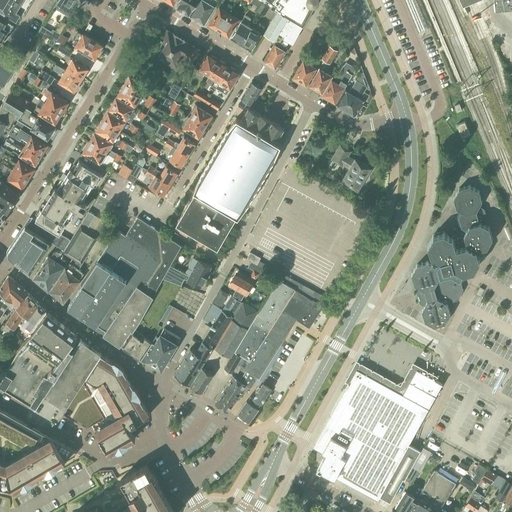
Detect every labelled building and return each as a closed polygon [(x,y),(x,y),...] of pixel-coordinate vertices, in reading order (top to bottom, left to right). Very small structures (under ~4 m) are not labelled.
[(0,0),(0,8),(14,17),(14,16),(17,11),(24,15),(32,0),(0,0)] [(57,0),(54,6),(71,17),(81,1),(81,0),(57,0)] [(182,2),(179,7),(190,13),(190,14),(198,0),(178,0),(179,0),(182,2)] [(198,0),(190,14),(191,14),(199,19),(200,19),(204,22),(206,23),(220,0),(219,0),(198,0)] [(252,0),(251,2),(258,6),(256,9),(261,12),(265,4),(261,2),(262,1),(261,0),(260,0),(252,0)] [(277,0),(272,7),(278,10),(288,16),(296,2),(311,11),(315,5),(317,4),(318,2),(319,0),(277,0)] [(460,0),(467,15),(468,14),(464,5),(468,3),(475,0),(460,0)] [(289,18),(303,26),(303,25),(311,11),(296,2),(288,16),(289,17),(289,18)] [(220,7),(210,23),(211,24),(211,26),(214,27),(216,27),(219,29),(229,12),(232,8),(223,3),(220,7)] [(265,4),(261,12),(266,15),(271,6),(265,4)] [(229,12),(219,29),(223,31),(224,33),(226,34),(228,34),(229,34),(239,18),(235,15),(237,11),(232,8),(229,12)] [(275,40),(289,18),(289,17),(288,16),(278,10),(264,33),(275,40)] [(9,28),(13,21),(0,12),(0,42),(2,40),(9,28)] [(241,42),(251,27),(248,24),(252,18),(246,14),(242,21),(232,37),(241,42)] [(289,18),(275,40),(275,41),(282,45),(286,38),(293,42),(303,26),(289,18)] [(251,27),(241,42),(251,49),(261,33),(265,26),(259,23),(255,29),(251,27)] [(41,25),(36,36),(41,39),(45,34),(50,37),(57,41),(57,40),(61,34),(52,28),(50,31),(41,25)] [(161,37),(162,37),(165,39),(159,50),(161,51),(159,54),(171,61),(168,65),(176,70),(185,55),(190,57),(187,62),(192,66),(201,51),(166,29),(161,37)] [(326,35),(335,41),(338,37),(328,31),(326,35)] [(84,34),(76,46),(95,58),(96,57),(97,57),(99,53),(98,52),(99,51),(101,51),(102,48),(102,46),(103,45),(84,34)] [(288,48),(282,45),(274,40),(273,43),(274,44),(272,48),(270,47),(269,49),(271,50),(265,60),(270,63),(269,65),(275,69),(278,68),(277,67),(288,48)] [(73,51),(60,43),(57,49),(70,56),(73,51)] [(1,51),(20,62),(24,56),(4,45),(1,51)] [(322,59),(330,64),(338,50),(330,45),(322,59)] [(43,56),(47,50),(39,46),(36,52),(43,56)] [(0,84),(3,87),(15,67),(20,62),(1,51),(0,50),(0,84)] [(304,61),(295,75),(296,76),(296,78),(299,80),(301,79),(306,83),(316,68),(316,67),(321,58),(315,55),(313,58),(305,53),(301,59),(304,61)] [(209,75),(218,61),(217,61),(217,58),(213,56),(211,57),(208,55),(199,69),(209,75)] [(69,64),(66,69),(82,79),(85,74),(87,74),(89,71),(88,69),(89,68),(73,58),(69,64)] [(216,87),(228,67),(225,66),(224,63),(221,61),(219,62),(218,61),(209,75),(210,76),(206,81),(216,87)] [(56,63),(54,67),(60,71),(59,73),(63,75),(59,80),(75,90),(76,89),(78,89),(80,86),(79,84),(82,79),(66,69),(56,63)] [(320,68),(311,84),(317,87),(317,88),(320,90),(322,90),(323,91),(332,75),(333,72),(322,66),(321,68),(320,68)] [(333,80),(324,94),(325,94),(326,96),(328,98),(330,98),(335,101),(340,93),(340,94),(344,87),(345,88),(347,83),(350,80),(349,80),(356,70),(350,66),(344,76),(343,76),(342,79),(341,79),(339,84),(333,80)] [(228,67),(216,87),(227,93),(230,88),(239,74),(237,73),(236,70),(232,68),(230,68),(228,67)] [(37,78),(48,85),(50,86),(55,78),(42,70),(37,78)] [(346,90),(338,103),(339,104),(340,106),(342,107),(344,107),(347,109),(356,95),(363,84),(366,78),(364,71),(363,72),(361,72),(357,80),(355,83),(353,82),(352,84),(353,85),(350,92),(346,90)] [(48,85),(37,78),(29,74),(27,77),(28,81),(43,90),(45,89),(48,85)] [(127,82),(125,86),(141,95),(143,97),(146,92),(149,87),(147,86),(147,85),(131,76),(130,77),(128,78),(127,80),(127,82)] [(356,95),(347,109),(350,111),(351,112),(353,114),(355,114),(356,115),(364,101),(361,98),(368,87),(367,86),(369,85),(368,83),(366,78),(363,84),(356,95)] [(242,99),(239,105),(245,108),(248,102),(252,105),(262,89),(261,89),(261,87),(258,86),(257,86),(251,83),(242,99)] [(120,94),(119,95),(135,105),(137,106),(143,97),(141,95),(125,86),(123,90),(121,90),(119,93),(120,94)] [(68,101),(53,91),(47,88),(44,93),(49,96),(46,102),(63,113),(67,108),(66,105),(68,101)] [(197,89),(193,96),(198,99),(202,92),(197,89)] [(11,92),(9,96),(17,101),(22,104),(27,107),(30,101),(25,98),(25,99),(20,96),(12,91),(11,92)] [(202,92),(198,99),(205,102),(209,96),(202,92)] [(157,98),(150,94),(147,99),(154,104),(157,98)] [(9,96),(3,105),(17,113),(15,116),(16,116),(18,118),(17,119),(19,120),(21,121),(35,130),(48,138),(48,137),(55,126),(33,112),(32,110),(27,107),(22,104),(17,101),(9,96)] [(209,96),(205,102),(217,109),(218,110),(221,104),(209,96)] [(111,108),(111,109),(131,122),(136,114),(134,112),(135,109),(133,108),(117,98),(114,104),(112,104),(111,107),(111,108)] [(147,99),(144,104),(151,108),(154,104),(147,99)] [(178,109),(182,103),(175,99),(171,106),(177,110),(178,109)] [(60,118),(63,113),(46,102),(42,108),(37,105),(34,110),(39,113),(39,112),(55,122),(58,118),(60,118)] [(453,112),(459,110),(457,103),(451,105),(453,112)] [(0,141),(1,140),(0,139),(0,134),(6,125),(9,127),(16,116),(15,116),(17,113),(3,105),(0,110),(0,141)] [(174,116),(177,110),(178,109),(177,110),(171,106),(167,112),(174,116)] [(190,116),(206,126),(208,121),(210,121),(213,117),(212,115),(197,106),(190,116)] [(176,223),(184,228),(218,248),(237,216),(238,216),(255,190),(268,169),(281,144),(277,142),(285,129),(256,111),(255,111),(249,107),(241,120),(237,118),(225,135),(211,157),(194,190),(195,191),(176,223)] [(149,115),(140,111),(137,117),(145,121),(149,115)] [(151,119),(157,121),(160,113),(154,111),(151,119)] [(104,120),(103,121),(119,131),(121,132),(127,123),(125,121),(109,112),(107,116),(105,116),(104,119),(104,120)] [(203,130),(206,126),(190,116),(184,128),(199,137),(199,136),(201,136),(204,132),(203,130)] [(181,130),(163,119),(160,125),(160,126),(168,130),(178,136),(181,130)] [(100,127),(97,131),(113,141),(114,140),(116,141),(121,132),(119,131),(103,121),(103,123),(101,123),(99,125),(100,127)] [(465,121),(457,125),(462,137),(470,134),(465,121)] [(14,124),(8,133),(26,144),(42,154),(43,152),(44,152),(48,146),(47,145),(47,144),(32,135),(34,132),(20,123),(18,126),(14,124)] [(136,133),(139,128),(133,123),(129,128),(136,133)] [(160,126),(156,133),(163,138),(168,130),(160,126)] [(93,139),(90,143),(106,153),(112,156),(113,156),(120,160),(122,156),(111,149),(114,144),(96,133),(95,135),(94,135),(92,137),(93,139)] [(167,142),(188,155),(191,150),(193,151),(196,145),(194,144),(184,137),(180,144),(176,141),(176,142),(169,138),(167,142)] [(42,154),(26,144),(24,149),(7,139),(3,146),(6,148),(12,151),(14,150),(20,154),(21,154),(36,163),(37,163),(41,157),(40,156),(42,154)] [(124,141),(120,146),(126,150),(129,144),(124,141)] [(167,142),(165,145),(171,149),(167,157),(171,160),(181,166),(182,165),(184,165),(187,160),(185,159),(188,155),(167,142)] [(85,151),(84,153),(100,162),(103,163),(106,165),(112,156),(106,153),(90,143),(88,146),(86,147),(84,149),(85,151)] [(160,150),(149,143),(145,149),(156,156),(160,150)] [(371,167),(356,158),(355,160),(348,157),(351,151),(340,145),(332,160),(342,166),(343,165),(350,169),(343,180),(358,189),(371,167)] [(0,157),(0,159),(30,178),(35,170),(34,169),(34,168),(20,159),(18,163),(13,160),(14,157),(4,152),(3,152),(0,157)] [(140,157),(136,164),(142,167),(145,162),(145,159),(140,157)] [(309,170),(311,159),(302,157),(300,168),(309,170)] [(25,187),(30,178),(0,159),(0,171),(4,173),(5,171),(11,175),(9,178),(23,187),(24,186),(25,187)] [(32,216),(25,226),(34,232),(42,238),(50,243),(64,252),(65,250),(66,248),(71,239),(64,235),(60,233),(67,222),(64,220),(73,206),(76,207),(82,210),(84,210),(87,205),(86,203),(83,201),(81,200),(91,182),(94,183),(100,173),(101,172),(80,160),(74,170),(70,168),(67,173),(60,185),(58,188),(55,187),(53,191),(52,192),(48,198),(46,202),(38,213),(35,219),(32,216)] [(132,169),(129,173),(136,177),(142,167),(136,164),(135,164),(132,169)] [(148,170),(170,184),(173,179),(175,180),(178,174),(177,173),(177,172),(167,166),(163,172),(159,170),(151,165),(148,170)] [(127,166),(121,175),(126,178),(129,173),(132,169),(127,166)] [(168,188),(170,184),(148,170),(145,174),(157,182),(153,189),(164,195),(165,194),(166,195),(169,189),(168,188)] [(0,204),(2,202),(12,186),(0,178),(0,204)] [(451,274),(456,277),(459,271),(464,273),(474,270),(480,260),(477,250),(487,247),(493,237),(490,226),(485,224),(488,219),(485,208),(480,205),(482,201),(479,190),(470,185),(459,188),(454,198),(457,208),(461,211),(459,216),(462,226),(451,229),(449,234),(444,232),(433,235),(428,244),(431,255),(441,260),(442,265),(437,267),(440,277),(451,274)] [(2,202),(0,204),(0,223),(6,215),(2,212),(5,208),(8,211),(13,203),(20,191),(12,186),(2,202)] [(69,262),(93,229),(89,226),(96,214),(89,210),(71,239),(66,248),(65,250),(67,250),(64,255),(62,258),(60,260),(58,259),(42,283),(49,289),(68,261),(69,262)] [(135,277),(161,231),(138,216),(126,234),(118,229),(97,260),(82,284),(83,285),(68,306),(81,314),(80,316),(96,326),(101,328),(115,306),(124,294),(135,277)] [(30,273),(50,243),(25,226),(9,250),(8,254),(30,273)] [(93,229),(69,262),(70,263),(65,268),(50,290),(64,301),(81,280),(79,278),(84,272),(79,268),(101,234),(93,229)] [(115,306),(101,328),(102,329),(105,330),(106,331),(104,334),(120,345),(132,327),(133,328),(135,325),(136,324),(144,309),(149,301),(163,278),(170,265),(173,260),(178,252),(182,245),(163,232),(161,231),(135,277),(124,294),(115,306)] [(62,258),(64,255),(57,251),(54,252),(50,257),(48,255),(34,277),(42,283),(58,259),(60,260),(62,258)] [(251,252),(247,259),(253,262),(257,265),(260,260),(261,257),(251,252)] [(248,268),(250,263),(239,257),(237,262),(248,268)] [(202,285),(212,265),(198,258),(190,275),(170,265),(163,278),(181,285),(185,278),(196,284),(201,287),(202,285)] [(440,277),(437,267),(428,261),(417,264),(412,274),(415,284),(419,287),(417,292),(420,303),(425,305),(422,310),(425,321),(435,326),(445,323),(451,313),(448,303),(458,300),(463,290),(460,279),(456,277),(451,274),(440,277)] [(253,262),(250,268),(254,270),(260,274),(257,279),(258,280),(264,284),(268,286),(272,279),(268,277),(270,272),(257,265),(253,262)] [(254,270),(250,277),(256,280),(257,279),(260,274),(254,270)] [(231,278),(230,281),(231,284),(231,285),(246,293),(249,294),(254,284),(252,282),(253,282),(237,273),(235,278),(231,278)] [(38,302),(9,276),(0,288),(0,323),(1,324),(7,315),(3,311),(6,306),(12,310),(10,313),(12,314),(3,328),(12,334),(24,313),(26,314),(23,319),(25,320),(38,303),(38,302)] [(278,279),(265,301),(282,311),(283,309),(296,317),(310,326),(322,306),(324,303),(323,302),(297,286),(280,276),(279,277),(278,279)] [(223,304),(229,293),(221,289),(214,302),(220,305),(223,304)] [(175,373),(174,374),(175,374),(190,385),(214,347),(229,323),(232,319),(233,317),(242,302),(232,296),(223,310),(197,350),(194,348),(192,349),(191,348),(175,373)] [(243,301),(233,319),(249,328),(252,322),(259,310),(243,301)] [(259,310),(252,322),(268,332),(266,335),(280,344),(296,317),(283,309),(282,311),(265,301),(259,310)] [(19,330),(16,334),(10,342),(19,349),(25,340),(24,339),(46,310),(38,303),(25,320),(23,324),(24,325),(20,331),(19,330)] [(164,321),(173,306),(170,304),(161,319),(164,321)] [(67,328),(54,318),(47,312),(25,342),(0,380),(0,385),(7,390),(31,405),(31,404),(35,407),(35,408),(36,408),(45,395),(79,340),(80,338),(78,336),(67,328)] [(229,323),(214,347),(214,348),(215,348),(221,352),(231,357),(235,351),(249,328),(233,319),(232,319),(229,323)] [(240,381),(223,408),(229,412),(246,385),(251,389),(258,377),(259,378),(280,344),(266,335),(268,332),(252,322),(249,328),(235,351),(243,356),(250,360),(245,369),(247,370),(240,380),(240,381)] [(144,337),(144,336),(135,328),(131,333),(122,347),(140,359),(151,342),(144,337)] [(163,367),(180,338),(164,329),(145,360),(159,368),(163,367)] [(66,408),(101,353),(81,338),(79,340),(45,395),(66,408)] [(0,356),(3,358),(7,357),(8,355),(12,358),(18,348),(10,344),(7,350),(4,348),(0,349),(0,350),(0,356)] [(231,357),(225,368),(233,373),(237,366),(241,368),(245,362),(241,359),(243,356),(235,351),(231,357)] [(101,353),(67,409),(64,414),(87,427),(93,424),(110,453),(136,438),(129,426),(144,418),(143,417),(139,410),(138,408),(144,405),(145,405),(124,370),(113,360),(101,353)] [(192,385),(202,392),(202,393),(214,375),(203,368),(192,385)] [(403,394),(357,369),(314,447),(326,453),(317,469),(335,479),(336,477),(378,500),(381,496),(390,501),(412,465),(421,450),(410,443),(443,383),(417,369),(403,394)] [(216,404),(223,408),(240,381),(240,380),(233,376),(216,404)] [(256,396),(252,394),(247,401),(239,413),(250,421),(258,409),(258,408),(261,403),(262,403),(271,388),(264,383),(256,396)] [(0,489),(11,493),(75,455),(77,452),(0,409),(0,489)] [(456,454),(454,458),(462,463),(465,459),(456,454)] [(477,471),(484,474),(488,468),(479,463),(475,470),(477,471)] [(123,511),(99,511),(97,508),(91,511),(89,511),(87,511),(174,511),(158,484),(158,482),(156,476),(153,471),(150,471),(147,464),(121,479),(135,504),(123,511)] [(412,483),(419,470),(412,465),(405,479),(412,483)] [(423,489),(418,496),(420,497),(440,509),(443,505),(456,483),(435,469),(423,489)] [(479,483),(484,474),(477,471),(473,479),(479,483)] [(504,479),(496,474),(492,483),(500,487),(504,479)] [(503,501),(511,485),(511,482),(508,480),(505,479),(495,497),(503,501)] [(396,505),(395,506),(405,511),(411,511),(420,497),(418,496),(423,489),(413,482),(412,484),(410,483),(405,490),(396,505)] [(420,497),(411,511),(437,511),(438,511),(439,511),(440,509),(420,497)] [(471,497),(465,507),(469,510),(467,511),(475,511),(471,508),(476,499),(471,497)]
